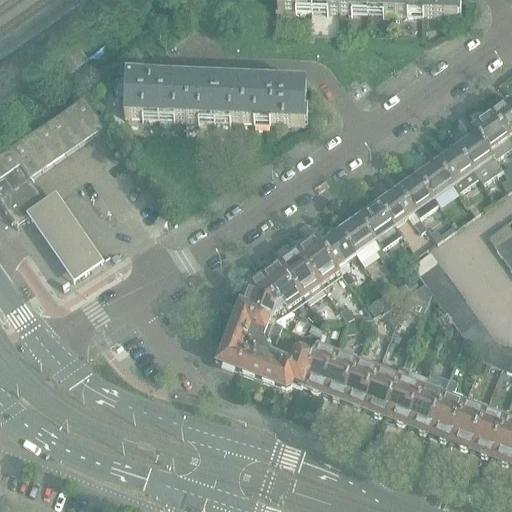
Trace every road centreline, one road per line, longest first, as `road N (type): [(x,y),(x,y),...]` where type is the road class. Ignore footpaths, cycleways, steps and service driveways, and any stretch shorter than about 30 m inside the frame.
road 1 (residential): [(47,350),(366,138)]
road 2 (secondary): [(0,406),(61,449),(192,494)]
road 3 (secondary): [(230,441),(133,412),(78,383),(47,350)]
road 4 (residential): [(366,138),(322,74),(216,69),(204,54)]
road 5 (residential): [(366,138),(511,35)]
road 6 (secondary): [(377,495),(230,441)]
